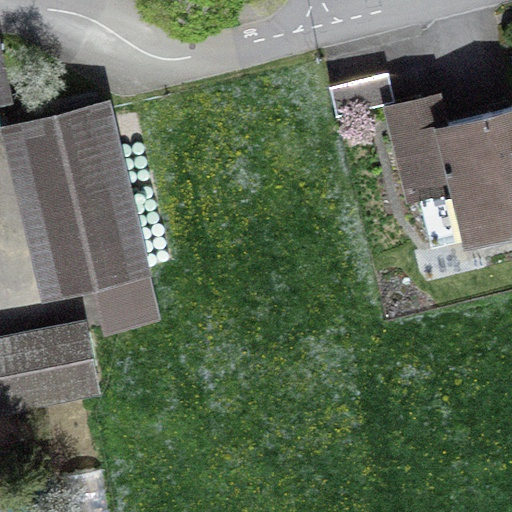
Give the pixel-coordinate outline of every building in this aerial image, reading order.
[(1,41),(0,41),(0,105),(16,102),(1,41)] [(442,89),(385,103),(411,213),(464,201),(474,243),(511,234),(511,108),(450,123),(442,89)] [(153,277),(116,103),(13,125),(49,299),(153,277)] [(0,338),(0,412),(100,392),(85,321),(0,338)] [(0,417),(0,442),(1,446),(30,439),(24,412),(0,417)] [(111,511),(102,461),(66,468),(73,511),(111,511)]
